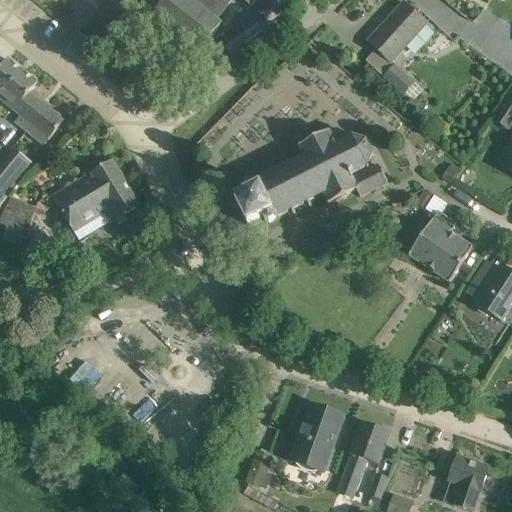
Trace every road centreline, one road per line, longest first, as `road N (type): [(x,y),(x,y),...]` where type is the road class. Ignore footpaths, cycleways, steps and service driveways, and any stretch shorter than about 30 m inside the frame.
road 1 (tertiary): [(511,438),(291,363),(232,320),(185,249)]
road 2 (residential): [(141,141),(342,0)]
road 3 (tertiary): [(141,141),(0,16)]
road 4 (residential): [(22,292),(103,286),(185,249)]
